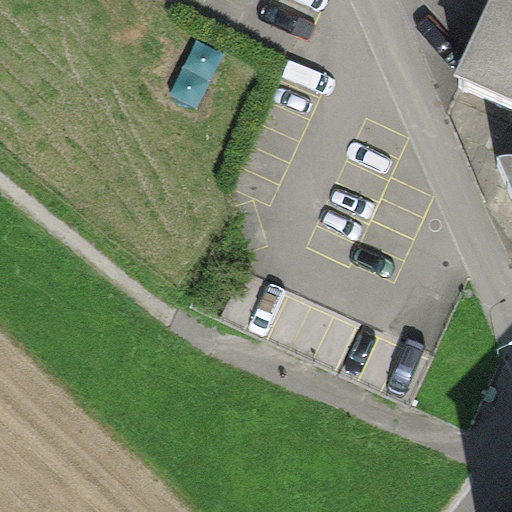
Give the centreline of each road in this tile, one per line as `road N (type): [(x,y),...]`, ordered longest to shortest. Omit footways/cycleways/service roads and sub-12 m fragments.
road 1 (track): [(511,465),(218,346),(0,178)]
road 2 (residential): [(511,316),(370,0)]
